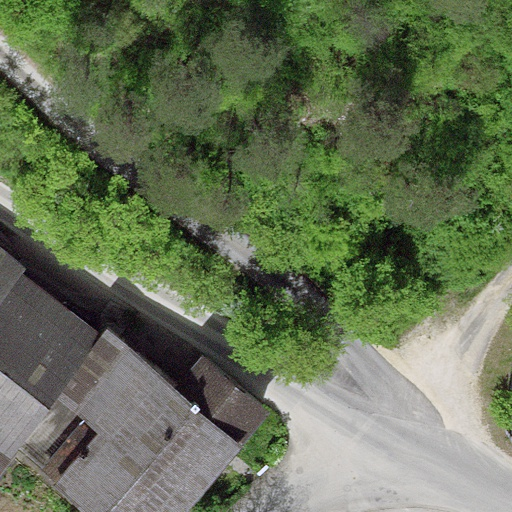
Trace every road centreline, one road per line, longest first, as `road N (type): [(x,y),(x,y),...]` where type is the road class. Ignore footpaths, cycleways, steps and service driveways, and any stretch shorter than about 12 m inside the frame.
road 1 (track): [(0,57),(124,176),(354,342),(375,431)]
road 2 (residential): [(0,193),(375,431)]
road 3 (residential): [(511,504),(375,431)]
road 4 (residential): [(375,431),(274,511)]
